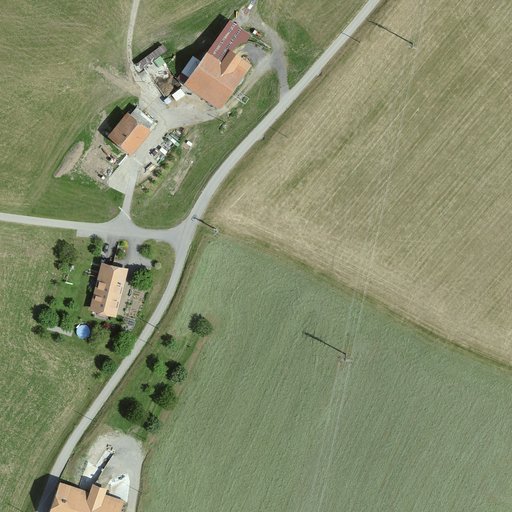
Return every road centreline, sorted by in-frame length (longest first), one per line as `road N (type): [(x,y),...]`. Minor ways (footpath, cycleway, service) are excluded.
road 1 (unclassified): [(42,511),(72,441),(164,304),(186,239)]
road 2 (unclassified): [(186,239),(218,176),(376,0)]
road 3 (residential): [(0,215),(186,239)]
